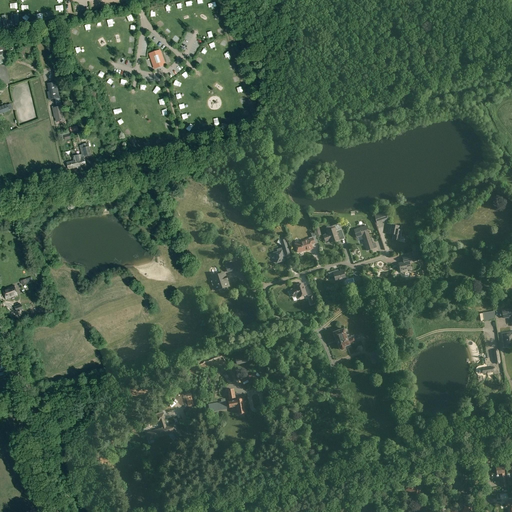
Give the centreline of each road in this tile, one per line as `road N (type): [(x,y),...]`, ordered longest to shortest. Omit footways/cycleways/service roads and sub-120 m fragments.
road 1 (track): [(0,203),(511,58)]
road 2 (unclassified): [(365,470),(319,333),(276,317),(265,288),(339,262),(393,260)]
road 3 (track): [(319,333),(355,302),(374,300),(391,311),(404,338),(485,329),(492,364)]
road 4 (unclassified): [(71,511),(0,323)]
road 5 (tertiary): [(211,511),(365,470)]
road 6 (tertiary): [(365,470),(486,449)]
